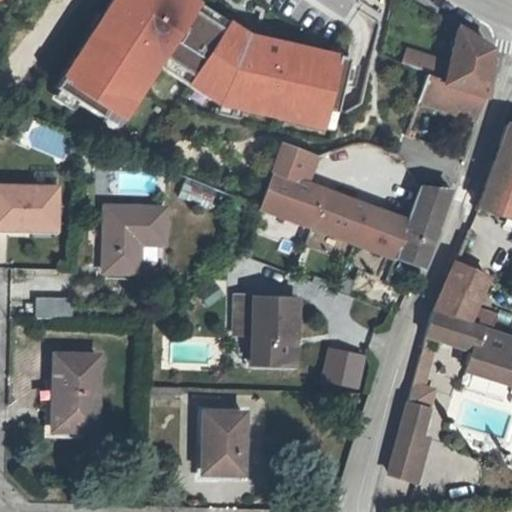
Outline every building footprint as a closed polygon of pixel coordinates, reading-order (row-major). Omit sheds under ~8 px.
[(248,28),(207,0),(110,0),(104,9),(59,74),(124,118),(164,56),(189,73),(185,83),(215,104),(322,128),(337,52),(248,28)] [(484,94),(492,44),(457,24),(447,67),(426,61),(428,53),(407,46),(401,62),(428,72),(427,76),(484,96),(484,94)] [(475,120),(484,96),(427,76),(418,101),(475,120)] [(511,219),(511,126),(506,124),(477,207),(511,219)] [(412,137),(414,131),(407,129),(405,135),(412,137)] [(303,184),(314,156),(281,144),(271,172),(303,184)] [(406,222),(303,184),(271,172),(258,208),(329,235),(376,252),(393,259),(406,222)] [(208,209),(214,197),(183,184),(178,196),(208,209)] [(54,226),(55,188),(0,186),(0,228),(33,229),(33,225),(54,226)] [(421,269),(449,189),(419,186),(406,222),(393,259),(420,269),(421,269)] [(162,244),(163,209),(104,207),(102,271),(137,273),(138,250),(134,250),(134,243),(162,244)] [(367,276),(376,252),(329,235),(321,258),(367,276)] [(478,298),(487,278),(453,262),(443,283),(478,298)] [(496,315),(473,308),(478,298),(443,283),(431,311),(490,329),(496,315)] [(294,366),(296,298),(234,296),(233,334),(251,334),(250,365),(294,366)] [(71,320),(71,303),(34,302),(34,319),(71,320)] [(511,367),(511,336),(490,329),(431,311),(424,337),(471,351),(465,372),(497,381),(502,364),(511,367)] [(365,356),(328,348),(321,379),(358,387),(365,356)] [(95,431),(97,356),(53,355),(51,429),(95,431)] [(426,410),(431,390),(421,388),(429,357),(419,355),(406,404),(426,410)] [(511,385),(511,367),(502,364),(497,381),(511,385)] [(171,399),(172,393),(180,393),(180,388),(172,387),(148,387),(148,398),(171,399)] [(419,438),(426,410),(406,404),(398,432),(419,438)] [(241,474),(243,413),(202,412),(201,445),(203,445),(202,473),(241,474)] [(415,483),(426,440),(419,438),(398,432),(388,470),(415,483)] [(175,498),(176,488),(163,487),(162,498),(175,498)]
